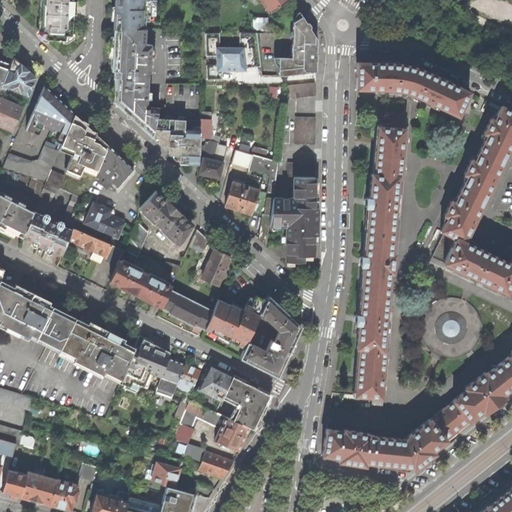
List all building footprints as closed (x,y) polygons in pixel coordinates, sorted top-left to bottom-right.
[(41,0),(40,33),(46,33),(46,39),(66,40),(66,35),(72,35),(73,13),(76,14),(75,0),(41,0)] [(115,0),(115,12),(115,29),(145,27),(146,14),(151,15),(151,0),(115,0)] [(260,0),(268,11),(285,0),(260,0)] [(301,16),(292,21),(292,43),(291,43),(291,57),(278,57),(278,75),(285,75),(316,71),(316,42),(314,42),(314,36),(311,32),(301,16)] [(269,30),(269,17),(254,17),(254,30),(269,30)] [(145,44),(145,27),(115,29),(115,84),(114,103),(152,139),(158,120),(162,108),(150,106),(151,44),(145,44)] [(207,78),(220,78),(218,32),(205,32),(207,78)] [(243,34),(248,73),(261,71),(256,32),(243,34)] [(12,56),(9,63),(2,84),(28,95),(35,77),(26,69),(12,56)] [(0,87),(2,84),(9,63),(0,59),(0,87)] [(414,95),(458,115),(469,91),(441,79),(424,71),(416,68),(407,65),(399,64),(390,63),(375,63),(356,62),(356,89),(387,90),(394,90),(401,91),(407,93),(414,95)] [(316,95),(314,81),(286,85),(288,98),(316,95)] [(30,117),(37,120),(44,123),(54,127),(59,130),(66,133),(74,113),(58,98),(44,85),(30,117)] [(0,125),(13,131),(22,106),(0,97),(0,125)] [(443,231),(456,237),(465,242),(474,224),(495,180),(511,145),(511,110),(501,105),(494,120),(491,118),(484,133),(488,135),(475,162),(472,160),(465,175),(468,177),(455,204),(452,202),(445,216),(449,218),(443,231)] [(82,167),(82,168),(95,174),(96,172),(107,145),(93,131),(74,113),(66,133),(61,144),(59,148),(71,154),(68,161),(82,167)] [(32,131),(37,120),(30,117),(25,129),(32,131)] [(315,144),(315,117),(295,117),(295,143),(315,144)] [(200,118),(200,120),(199,137),(210,137),(210,119),(200,118)] [(179,164),(198,163),(199,137),(200,120),(158,120),(152,139),(158,139),(157,143),(162,148),(167,148),(167,152),(170,155),(174,155),(179,155),(179,164)] [(400,177),(404,129),(378,127),(376,150),(374,172),(371,172),(369,196),(366,195),(365,201),(365,206),(368,206),(364,255),(361,254),(360,259),(360,264),(363,264),(359,313),(356,313),(355,318),(355,323),(358,323),(356,347),(359,347),(356,375),(354,395),(381,397),(385,348),(382,348),(389,271),(392,271),(393,253),(391,253),(397,177),(400,177)] [(61,144),(66,133),(59,130),(54,141),(61,144)] [(28,176),(31,177),(43,181),(44,182),(58,150),(44,145),(38,159),(29,160),(8,153),(2,167),(28,176)] [(122,158),(107,145),(96,172),(99,175),(99,179),(107,186),(110,182),(116,187),(133,169),(122,158)] [(254,146),(252,153),(253,153),(266,157),(268,149),(254,146)] [(231,162),(249,166),(253,153),(252,153),(235,149),(231,162)] [(266,244),(269,224),(273,197),(278,161),(266,157),(253,153),(249,166),(247,173),(263,177),(259,189),(253,208),(258,210),(263,212),(259,237),(266,244)] [(209,175),(219,177),(223,161),(203,157),(199,172),(209,175)] [(79,175),(82,168),(82,167),(68,161),(65,168),(79,175)] [(314,176),(315,162),(288,162),(287,175),(294,176),(314,176)] [(314,214),(314,176),(294,176),(293,198),(273,197),(269,224),(286,225),(286,235),(288,235),(288,241),(286,241),(285,261),(303,261),(303,255),(313,255),(314,214)] [(27,189),(39,194),(43,181),(31,177),(27,189)] [(251,213),(253,208),(259,189),(243,184),(243,181),(238,179),(237,182),(232,181),(225,205),(238,209),(251,213)] [(45,182),(33,211),(43,215),(55,186),(45,182)] [(178,243),(183,237),(191,223),(174,207),(155,190),(139,206),(178,243)] [(0,225),(3,227),(22,237),(27,224),(33,211),(0,194),(0,225)] [(63,224),(72,228),(72,227),(84,199),(75,195),(63,224)] [(110,215),(113,208),(102,204),(93,200),(83,223),(118,238),(125,222),(110,215)] [(33,211),(27,224),(36,228),(30,240),(30,241),(37,244),(46,223),(55,227),(52,234),(58,236),(62,225),(62,224),(48,218),(43,215),(33,211)] [(124,248),(136,255),(147,231),(136,221),(124,248)] [(71,229),(62,225),(58,236),(52,234),(55,227),(46,223),(37,244),(46,248),(45,249),(49,250),(61,255),(67,239),(71,229)] [(22,237),(30,240),(36,228),(27,224),(22,237)] [(106,255),(112,243),(72,227),(72,228),(71,229),(67,239),(96,251),(106,255)] [(189,245),(203,252),(208,239),(197,228),(189,245)] [(511,295),(511,264),(510,264),(497,258),(475,247),(465,242),(456,237),(444,262),(511,295)] [(124,249),(112,243),(106,255),(105,257),(117,263),(119,259),(124,249)] [(201,277),(218,284),(231,257),(222,253),(214,249),(201,277)] [(161,306),(171,285),(119,259),(117,263),(110,280),(136,294),(161,306)] [(179,265),(166,260),(163,267),(176,272),(179,265)] [(15,291),(0,283),(0,318),(1,319),(0,320),(0,322),(29,337),(31,334),(60,349),(74,321),(44,306),(47,300),(33,293),(18,286),(15,291)] [(213,310),(170,289),(161,307),(184,318),(204,327),(213,310)] [(230,304),(218,299),(213,310),(204,327),(209,330),(210,327),(226,335),(224,338),(237,345),(238,343),(244,346),(247,341),(260,312),(266,299),(255,294),(250,306),(246,304),(243,310),(230,304)] [(265,351),(247,341),(244,346),(240,357),(277,376),(289,351),(301,325),(268,295),(266,299),(260,312),(279,330),(273,341),(270,340),(265,351)] [(436,354),(442,356),(448,357),(453,357),(457,357),(462,355),(466,353),(469,351),(472,349),(476,345),(478,341),(480,336),(481,331),(481,325),(480,319),(478,314),(476,310),(473,306),(469,303),(468,302),(465,300),(462,299),(459,298),(454,297),(449,297),(444,298),(439,299),(433,302),(429,306),(425,311),(423,315),(421,321),(420,326),(420,328),(421,331),(421,335),(423,339),(425,343),(428,347),(432,351),(435,353),(436,354)] [(76,318),(74,321),(60,349),(58,352),(120,383),(134,347),(123,341),(124,338),(107,330),(89,321),(87,324),(76,318)] [(137,341),(134,347),(120,383),(136,389),(138,383),(147,387),(153,372),(160,375),(167,357),(169,352),(155,345),(152,343),(150,347),(137,341)] [(453,400),(469,420),(482,410),(485,413),(496,403),(506,396),(503,393),(511,386),(511,348),(511,350),(511,351),(487,372),(486,370),(465,386),(466,388),(452,399),(453,400)] [(179,362),(167,357),(160,375),(157,385),(174,391),(175,387),(177,381),(184,364),(179,362)] [(192,367),(184,364),(177,381),(175,387),(186,392),(181,402),(170,427),(176,429),(188,400),(201,370),(192,367)] [(202,381),(199,389),(221,400),(221,398),(231,376),(220,371),(210,365),(206,374),(205,373),(201,380),(202,381)] [(268,395),(231,376),(221,398),(236,405),(230,418),(248,427),(252,429),(260,412),(268,395)] [(0,438),(14,443),(20,444),(23,431),(0,424),(0,401),(29,410),(33,397),(0,387),(0,438)] [(242,440),(248,427),(230,418),(188,400),(176,429),(172,439),(187,443),(188,443),(193,429),(191,428),(196,418),(219,428),(214,440),(237,451),(242,440)] [(439,411),(430,418),(445,438),(456,429),(466,421),(467,422),(469,420),(453,400),(444,406),(438,410),(439,411)] [(430,418),(429,417),(403,438),(370,435),(370,433),(344,428),(343,430),(326,427),(321,453),(340,456),(339,460),(352,462),(409,472),(424,461),(435,452),(432,449),(446,438),(445,438),(430,418)] [(3,456),(10,458),(14,443),(0,438),(0,451),(4,453),(3,456)] [(206,448),(188,443),(187,443),(183,454),(201,461),(198,470),(221,478),(226,471),(232,461),(205,451),(206,448)] [(78,475),(92,480),(96,466),(82,462),(78,475)] [(155,468),(151,481),(167,486),(174,488),(176,481),(179,469),(156,462),(155,466),(152,465),(152,467),(155,468)] [(30,499),(49,504),(56,479),(45,476),(46,473),(40,471),(39,474),(27,471),(26,473),(23,472),(23,474),(7,469),(1,491),(10,494),(9,496),(14,498),(17,496),(30,499)] [(75,502),(78,490),(76,489),(77,485),(56,479),(49,504),(63,508),(69,510),(72,501),(75,502)] [(123,511),(127,501),(121,499),(115,497),(103,494),(104,486),(97,484),(89,511),(123,511)] [(511,511),(511,485),(511,486),(489,505),(488,505),(478,511),(511,511)] [(195,494),(174,488),(167,486),(161,506),(128,496),(127,501),(123,511),(189,511),(194,498),(195,494)]
